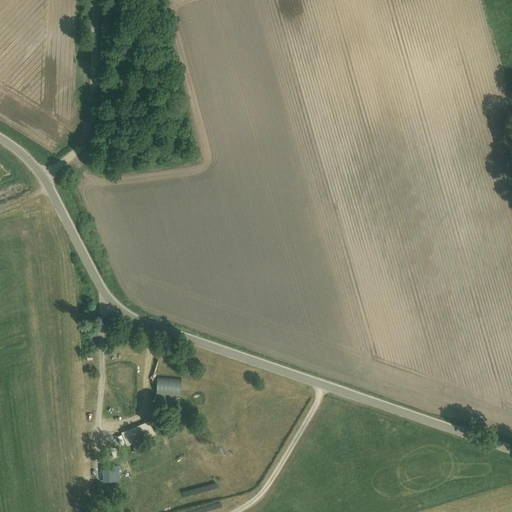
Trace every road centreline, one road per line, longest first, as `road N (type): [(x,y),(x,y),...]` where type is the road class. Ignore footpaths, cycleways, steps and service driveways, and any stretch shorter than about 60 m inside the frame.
road 1 (unclassified): [(511,450),(128,317),(99,286),(42,176),(0,138)]
road 2 (track): [(42,176),(89,140),(95,124),(99,0)]
